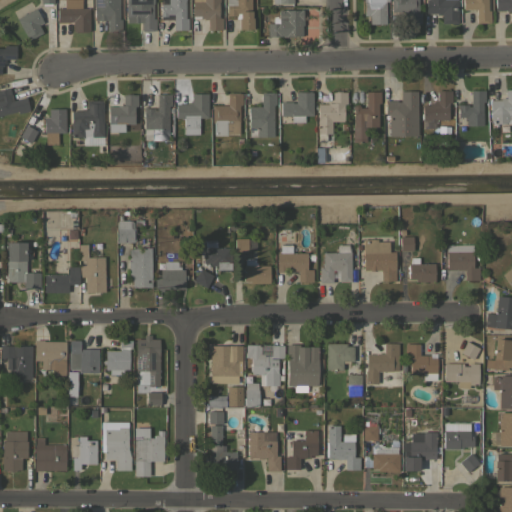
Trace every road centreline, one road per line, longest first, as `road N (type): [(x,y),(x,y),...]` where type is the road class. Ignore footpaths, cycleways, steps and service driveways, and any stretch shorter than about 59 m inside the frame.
road 1 (residential): [(0,314),(464,312)]
road 2 (residential): [(0,498),(461,505)]
road 3 (residential): [(511,56),(67,73)]
road 4 (residential): [(182,511),(183,314)]
